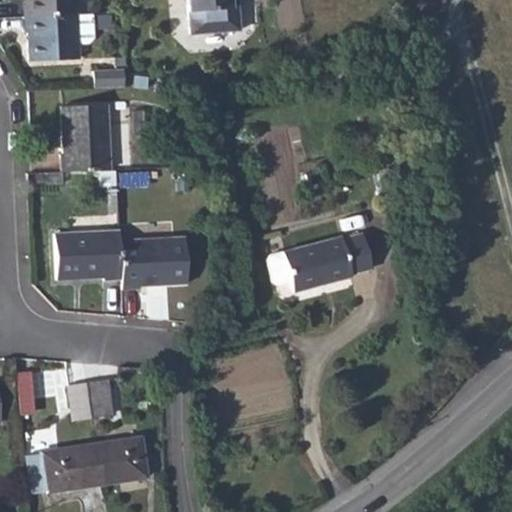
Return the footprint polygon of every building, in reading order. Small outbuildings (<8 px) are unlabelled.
[(25,0),(27,16),(76,12),(75,0),(25,0)] [(186,0),(189,34),(238,30),(235,0),(186,0)] [(76,12),(27,16),(28,32),(30,32),(33,61),(80,58),(78,42),(89,41),(94,35),(92,11),(76,12)] [(122,64),(121,54),(110,55),(110,64),(122,64)] [(90,70),(92,86),(121,84),(120,68),(90,70)] [(114,98),(111,136),(126,137),(129,100),(114,98)] [(61,156),(62,173),(105,170),(111,169),(106,100),(60,103),(63,155),(61,156)] [(115,171),(100,172),(101,187),(116,186),(115,171)] [(118,187),(110,188),(112,211),(119,210),(118,187)] [(144,236),(122,237),(124,276),(125,286),(141,285),(141,283),(194,279),(190,233),(174,233),(174,225),(167,219),(144,221),(144,236)] [(122,237),(121,227),(50,232),(53,278),(104,274),(104,277),(124,276),(122,237)] [(287,283),(290,293),(348,277),(347,274),(368,269),(363,248),(370,246),(367,235),(359,237),(359,235),(339,240),(338,238),(266,258),(263,263),(270,285),(274,287),(287,283)] [(106,380),(71,385),(76,420),(111,415),(106,380)] [(140,438),(42,453),(48,491),(128,479),(146,476),(140,438)]
